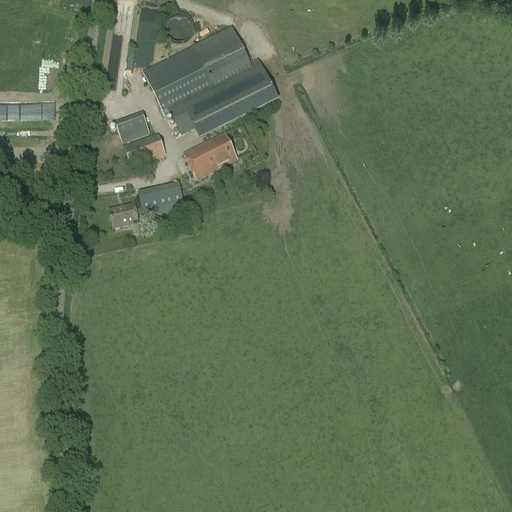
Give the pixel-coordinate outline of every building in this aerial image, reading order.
[(108,95),(123,96),(126,71),(133,72),(134,56),(127,55),(131,13),(117,12),(108,95)] [(196,36),(197,32),(196,29),(196,26),(194,23),(192,20),(189,18),(187,17),(183,16),(180,16),(177,16),(174,18),(171,19),(169,22),(167,24),(166,28),(165,31),(165,34),(166,37),(168,40),(170,43),(172,45),(175,46),(178,47),(182,47),(185,47),(188,46),(191,44),(193,41),(195,39),(196,36)] [(192,48),(214,94),(254,75),(249,66),(231,29),(192,48)] [(254,75),(214,94),(192,48),(142,74),(165,119),(170,117),(180,138),(192,132),(197,143),(277,103),(256,62),(249,66),(254,75)] [(149,136),(142,117),(115,127),(122,146),(149,136)] [(165,158),(157,136),(123,149),(131,171),(145,166),(144,163),(150,161),(151,164),(165,158)] [(196,182),(237,162),(224,136),(183,156),(196,182)] [(143,221),(184,212),(178,185),(138,194),(143,221)] [(113,231),(137,225),(133,207),(108,212),(113,231)]
